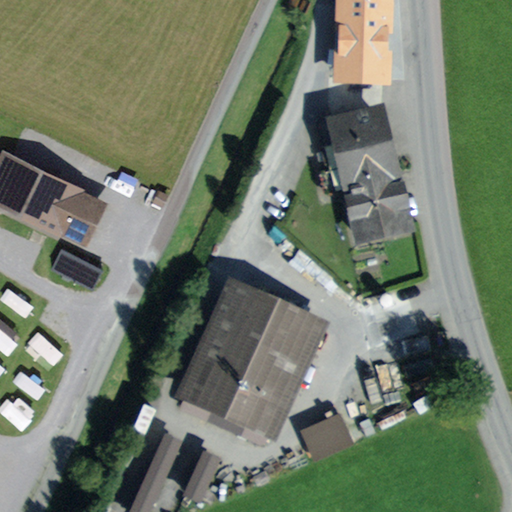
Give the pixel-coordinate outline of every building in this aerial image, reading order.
[(384,79),(386,4),(346,2),(343,77),(384,79)] [(346,191),(357,238),(411,225),(403,189),(395,191),(378,117),(350,123),(348,117),(318,124),(329,172),(322,174),(327,195),(346,191)] [(7,161),(0,174),(0,196),(10,201),(13,195),(61,217),(58,224),(84,236),(99,205),(7,161)] [(52,267),(95,286),(105,265),(62,246),(52,267)] [(233,292),(188,392),(274,430),(319,330),(233,292)] [(0,345),(8,352),(19,340),(0,322),(0,345)] [(316,461),(356,444),(342,412),(302,429),(316,461)] [(167,431),(129,511),(152,511),(186,440),(167,431)] [(184,494),(202,502),(223,458),(206,449),(184,494)]
